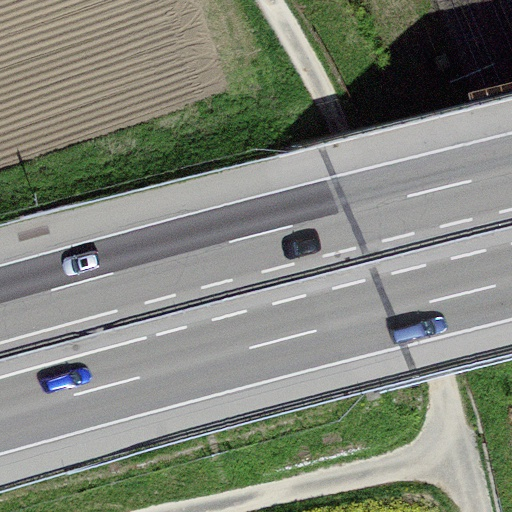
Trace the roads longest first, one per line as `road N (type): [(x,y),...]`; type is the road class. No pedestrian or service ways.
road 1 (motorway): [(0,415),(511,281)]
road 2 (motorway): [(511,171),(0,304)]
road 3 (track): [(459,453),(442,378),(345,133),(271,0)]
road 4 (track): [(184,511),(459,453)]
